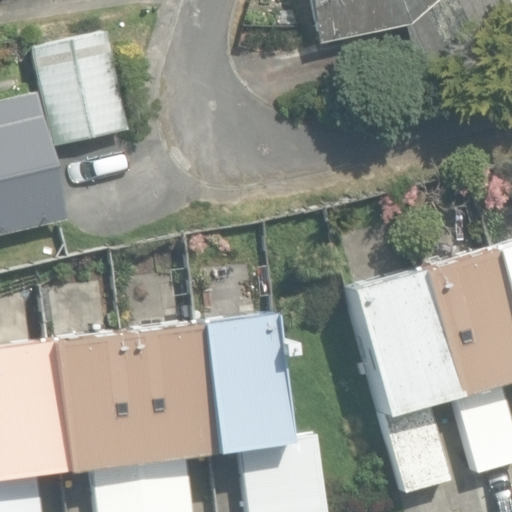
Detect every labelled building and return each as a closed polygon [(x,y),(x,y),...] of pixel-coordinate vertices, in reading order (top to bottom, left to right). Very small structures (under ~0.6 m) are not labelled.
[(398,22),(415,71),(511,24),(511,3),(510,0),(304,0),(313,40),(398,22)] [(21,46),(45,146),(122,128),(98,27),(21,46)] [(0,224),(54,212),(22,82),(0,87),(0,224)] [(511,236),(484,244),(511,346),(511,236)] [(467,471),(511,458),(511,452),(491,379),(511,373),(511,346),(484,244),(410,265),(446,392),(467,471)] [(396,491),(442,478),(420,399),(446,392),(410,265),(339,285),(396,491)] [(282,437),(266,310),(189,319),(205,448),(233,445),(240,511),(322,511),(313,433),(282,437)] [(138,511),(184,511),(177,452),(205,448),(189,319),(116,328),(138,511)] [(138,511),(116,328),(42,337),(58,466),(84,463),(90,511),(138,511)] [(0,511),(33,511),(28,470),(58,466),(42,337),(0,342),(0,511)]
